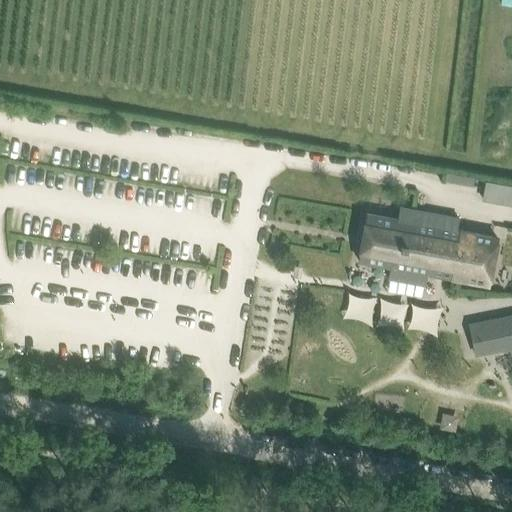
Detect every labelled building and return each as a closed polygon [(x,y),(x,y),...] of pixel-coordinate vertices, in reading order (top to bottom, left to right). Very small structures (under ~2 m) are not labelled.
[(511,0),(498,0),(497,38),(511,38),(511,0)] [(447,180),(474,183),(475,174),(448,172),(447,180)] [(366,213),(358,259),(489,283),(497,238),(449,229),(451,216),(399,207),(397,219),(366,213)] [(475,353),(511,345),(511,342),(511,336),(511,335),(511,316),(469,325),(475,353)] [(412,358),(422,372),(457,348),(447,334),(412,358)]
